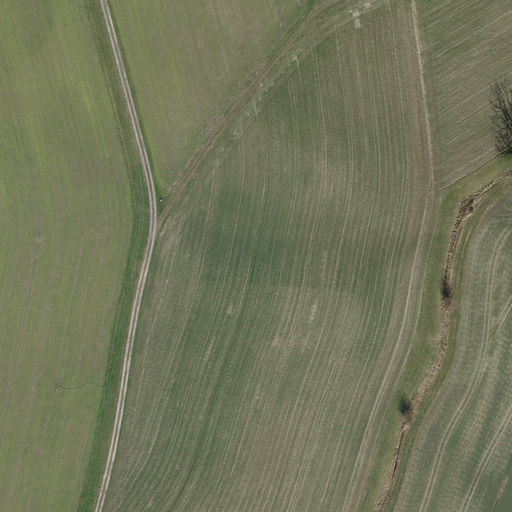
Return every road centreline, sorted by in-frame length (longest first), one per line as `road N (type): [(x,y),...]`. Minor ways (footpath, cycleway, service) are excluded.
road 1 (track): [(102,0),(153,195),(97,511)]
road 2 (track): [(151,221),(266,67),(315,8),(332,0)]
